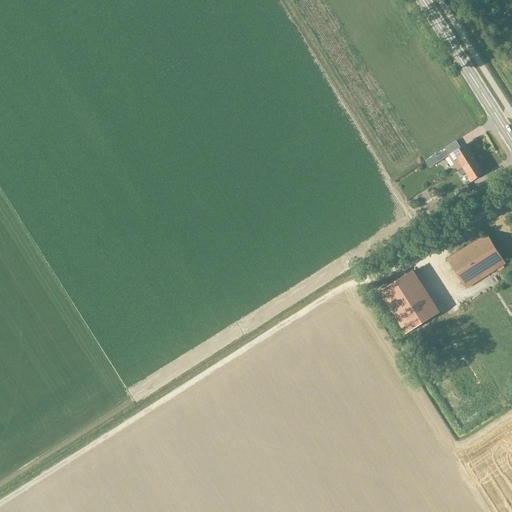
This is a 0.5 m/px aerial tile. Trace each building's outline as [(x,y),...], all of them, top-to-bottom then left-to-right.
[(458,170),(463,167),(474,160),(465,145),(449,155),(458,170)] [(445,151),(432,159),(436,164),(448,156),(445,151)] [(474,160),(463,167),(458,171),(462,176),(467,173),(472,182),(484,174),(474,160)] [(459,197),(471,191),(467,185),(456,192),(459,197)] [(448,259),(466,289),(505,264),(486,234),(448,259)] [(441,315),(412,265),(377,286),(402,328),(425,314),(430,322),(441,315)] [(480,289),(472,294),(475,299),(483,294),(480,289)]
